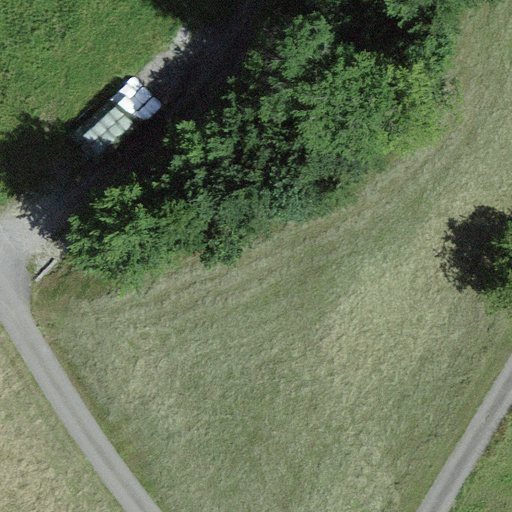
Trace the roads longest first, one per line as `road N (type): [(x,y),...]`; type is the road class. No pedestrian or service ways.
road 1 (unclassified): [(0,294),(143,511)]
road 2 (unclassified): [(432,511),(511,380)]
